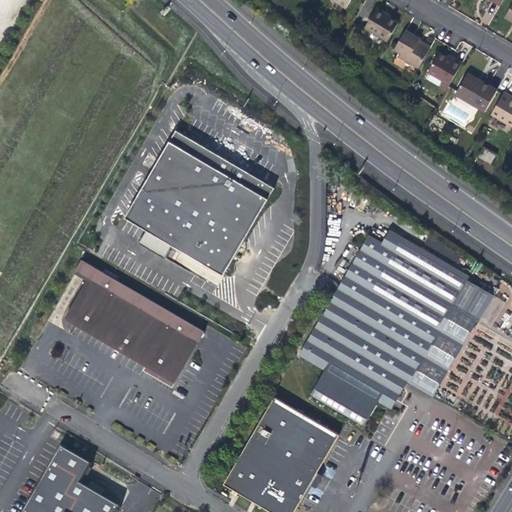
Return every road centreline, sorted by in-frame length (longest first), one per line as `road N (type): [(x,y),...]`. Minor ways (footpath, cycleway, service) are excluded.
road 1 (residential): [(281,84),(311,142),(309,252),(299,283),(181,483)]
road 2 (secondary): [(511,235),(290,69),(214,0)]
road 3 (secondary): [(281,84),(511,255)]
road 4 (residential): [(55,406),(181,483)]
road 5 (secondary): [(188,0),(281,84)]
